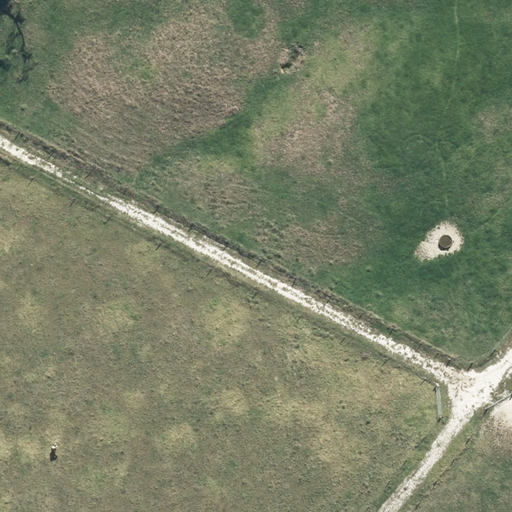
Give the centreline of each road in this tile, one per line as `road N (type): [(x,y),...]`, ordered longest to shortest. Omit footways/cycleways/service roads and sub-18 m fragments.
road 1 (track): [(0,160),(478,407)]
road 2 (track): [(511,365),(394,511)]
